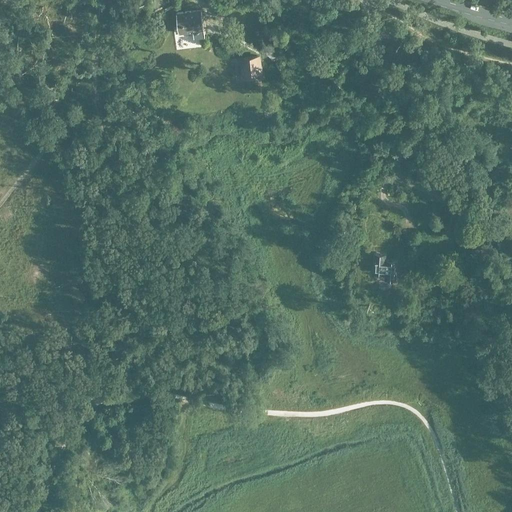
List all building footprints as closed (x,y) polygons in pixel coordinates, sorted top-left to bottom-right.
[(179,33),(192,31),(193,38),(205,37),(204,30),(201,9),(176,12),(179,33)] [(241,60),(243,73),(262,71),(262,57),(241,60)] [(384,279),(395,280),(396,261),(384,260),(385,254),(375,254),(373,273),(384,274),(384,279)] [(439,261),(437,254),(421,259),(423,267),(439,261)] [(434,272),(426,275),(428,280),(429,284),(437,281),(434,272)]
